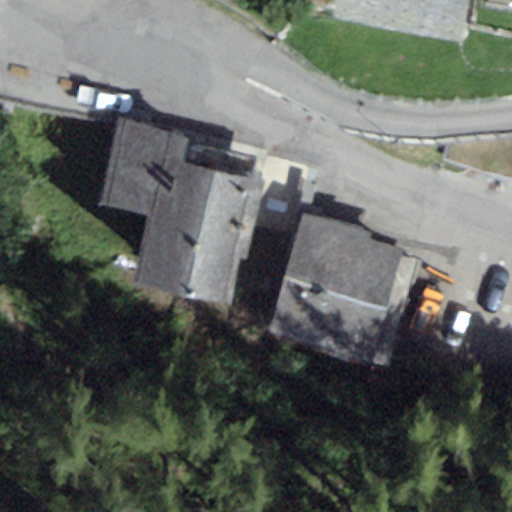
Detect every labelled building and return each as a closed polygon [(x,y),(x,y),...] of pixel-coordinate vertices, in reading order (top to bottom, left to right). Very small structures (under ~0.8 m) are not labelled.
[(334,0),(331,17),(460,43),(467,0),(334,0)] [(188,135),(119,119),(100,203),(150,215),(163,160),(182,165),(188,135)] [(449,141),(444,157),(511,175),(511,138),(503,136),(449,141)] [(263,183),(182,165),(163,160),(150,215),(134,285),(230,307),(241,259),(245,260),(263,183)] [(303,213),(267,334),(335,354),(368,364),(402,249),(369,240),(371,233),(303,213)]
